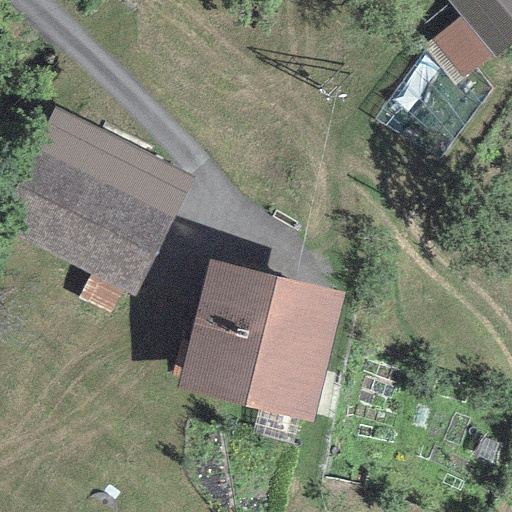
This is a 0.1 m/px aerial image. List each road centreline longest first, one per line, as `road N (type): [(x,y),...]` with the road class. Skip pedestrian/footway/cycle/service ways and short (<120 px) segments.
road 1 (track): [(296,269),(34,0)]
road 2 (motorway): [(339,0),(511,287)]
